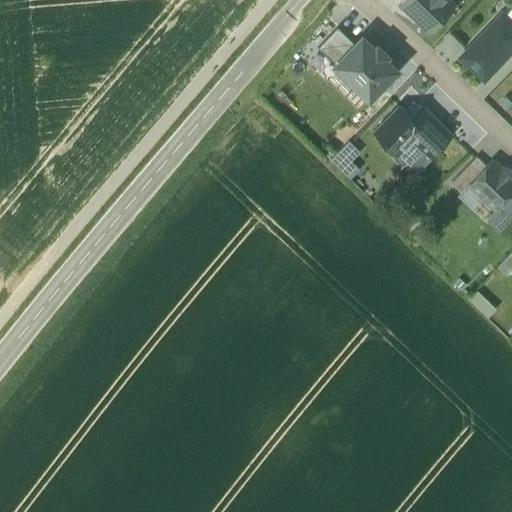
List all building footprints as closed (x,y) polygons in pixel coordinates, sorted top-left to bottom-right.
[(405,0),(401,5),(430,32),(456,6),(449,0),(405,0)] [(511,22),(502,14),(461,56),(484,79),(502,60),(499,57),(504,52),(508,55),(510,53),(511,50),(511,22)] [(318,47),(337,65),(357,44),(338,26),(318,47)] [(357,44),(337,65),(370,97),(396,69),(384,58),(387,55),(377,46),(375,49),(363,38),(357,44)] [(399,105),(374,131),(397,154),(414,136),(433,155),(451,136),(418,104),(408,114),(399,105)] [(329,158),(348,176),(358,166),(350,158),(359,149),(348,138),(329,158)] [(469,183),(486,166),(476,156),(452,182),(461,192),(469,183)] [(486,166),(469,183),(496,209),(511,192),(511,178),(510,177),(511,175),(503,166),(501,168),(492,160),(486,166)]
